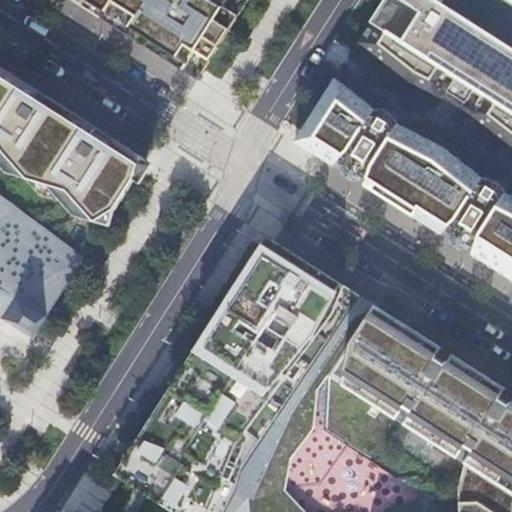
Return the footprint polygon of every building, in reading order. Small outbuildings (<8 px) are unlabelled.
[(72,0),(198,80),(248,0),(72,0)] [(511,0),(385,0),(371,23),(511,113),(511,0)] [(511,113),(371,23),(358,42),(409,83),(435,97),(468,114),(472,117),(481,124),(511,148),(511,113)] [(0,66),(0,164),(8,173),(28,179),(42,195),(62,201),(75,217),(105,225),(147,160),(23,81),(0,66)] [(375,110),(335,79),(295,141),(333,166),(340,160),(349,152),(375,110)] [(388,114),(375,110),(349,152),(340,160),(344,162),(344,166),(346,170),(349,173),(354,176),(359,175),(362,174),(367,177),(374,158),(397,125),(394,117),(388,114)] [(443,147),(397,125),(374,158),(367,177),(366,180),(364,186),(440,234),(448,229),(449,228),(457,219),(483,178),(443,147)] [(482,226),(506,193),(502,186),(496,182),(483,178),(457,219),(449,228),(448,229),(452,231),(452,234),(453,237),(454,240),(456,241),(459,244),(463,245),(467,245),(470,243),(475,246),(482,226)] [(511,196),(506,193),(482,226),(475,246),(472,254),(511,280),(511,196)] [(0,318),(1,319),(33,339),(84,258),(0,197),(0,318)] [(506,389),(451,354),(448,359),(438,353),(442,348),(273,240),(204,348),(148,438),(121,479),(173,511),(511,511),(511,399),(503,393),(506,389)]
